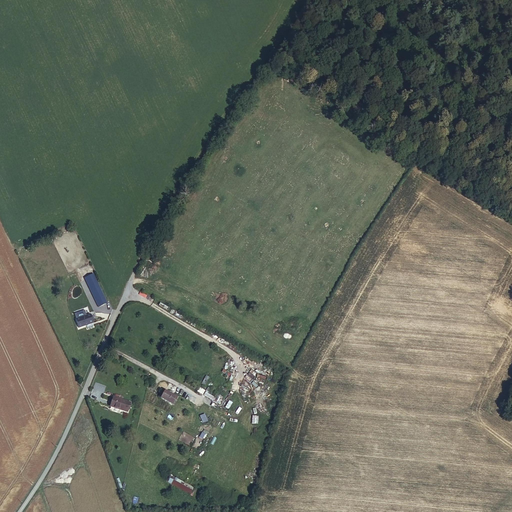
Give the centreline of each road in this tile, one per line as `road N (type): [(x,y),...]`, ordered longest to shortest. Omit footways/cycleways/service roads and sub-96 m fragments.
road 1 (track): [(312,0),(205,150),(130,282)]
road 2 (unclassified): [(18,511),(69,431),(130,282)]
